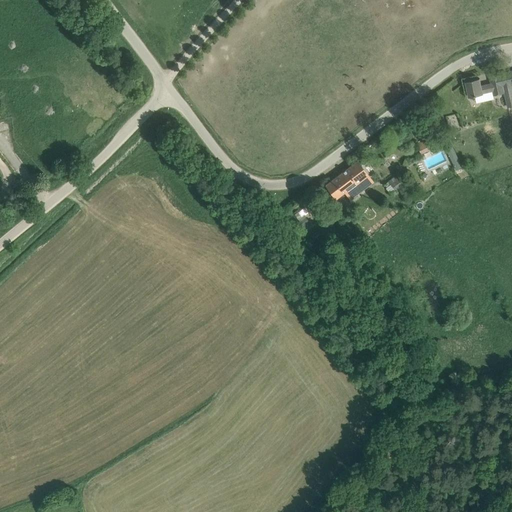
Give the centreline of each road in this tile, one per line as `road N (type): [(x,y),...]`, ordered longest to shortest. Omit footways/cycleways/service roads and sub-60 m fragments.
road 1 (unclassified): [(169,89),(243,175),(294,184),(453,70),(511,46)]
road 2 (track): [(511,362),(395,396),(314,511)]
road 3 (unclassified): [(0,245),(169,89)]
